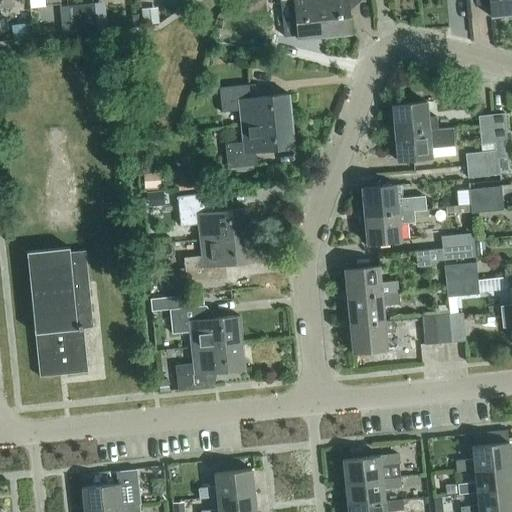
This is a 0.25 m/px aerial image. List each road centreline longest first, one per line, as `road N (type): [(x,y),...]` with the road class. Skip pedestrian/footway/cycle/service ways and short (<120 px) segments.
road 1 (residential): [(511,69),(384,35),(301,240),(314,399)]
road 2 (residential): [(314,399),(29,426)]
road 3 (residential): [(511,381),(314,399)]
